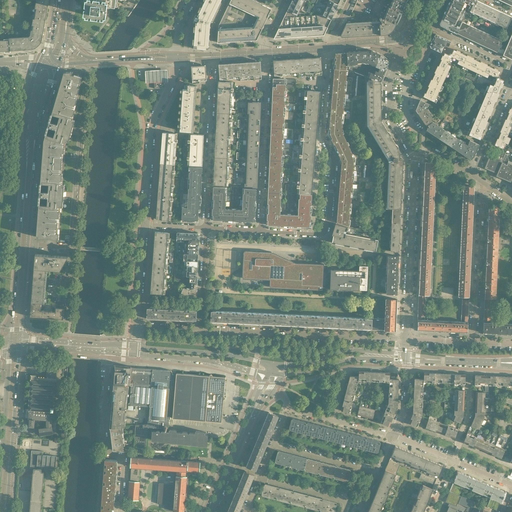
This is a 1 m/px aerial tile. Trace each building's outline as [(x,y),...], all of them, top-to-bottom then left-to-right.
[(49,0),(37,0),(37,2),(36,2),(35,9),(36,9),(35,14),(46,16),(49,0)] [(107,0),(86,0),(86,1),(86,3),(84,13),(86,15),(104,17),(106,16),(108,6),(107,0)] [(195,23),(193,49),(207,50),(209,24),(207,24),(208,21),(209,22),(219,0),(204,0),(197,16),(199,17),(198,18),(195,18),(194,20),(197,21),(197,23),(195,23)] [(257,40),(271,9),(252,0),(230,0),(218,25),(218,43),(257,40)] [(329,0),(327,5),(336,10),(338,5),(329,0)] [(386,13),(388,8),(391,3),(403,8),(405,5),(393,0),(391,0),(391,3),(386,1),(386,3),(385,2),(385,3),(378,16),(381,17),(383,18),(386,13)] [(471,12),(477,1),(475,0),(461,0),(461,1),(465,3),(466,3),(464,8),(462,12),(461,13),(465,15),(466,14),(470,16),(471,12)] [(300,11),(303,6),(292,1),(289,6),(299,10),(300,11)] [(378,16),(385,3),(384,3),(380,1),(379,2),(377,1),(371,11),(374,13),(373,14),(378,16)] [(463,7),(450,1),(448,5),(461,11),(463,7)] [(483,18),(488,6),(477,1),(471,12),(483,18)] [(403,8),(391,3),(388,8),(392,9),(401,13),(403,8)] [(336,10),(327,5),(325,5),(323,10),(334,15),(336,10)] [(461,11),(448,5),(446,10),(458,16),(459,17),(461,13),(462,12),(461,11)] [(299,10),(289,6),(287,10),(287,11),(297,15),(299,10)] [(494,23),(500,11),(488,6),(483,18),(494,23)] [(399,19),(401,13),(392,9),(388,8),(386,13),(394,17),(399,19)] [(334,15),(323,10),(322,9),(320,14),(321,15),(331,20),(334,15)] [(455,25),(459,17),(458,16),(446,10),(442,18),(454,24),(455,25)] [(506,29),(508,24),(511,17),(500,11),(494,23),(506,29)] [(399,19),(394,17),(386,13),(383,18),(383,19),(384,19),(396,24),(399,19)] [(457,33),(459,29),(462,22),(465,16),(465,15),(461,13),(459,17),(455,25),(455,27),(453,26),(451,25),(449,29),(457,33)] [(46,16),(35,14),(34,19),(33,19),(32,25),(33,26),(33,30),(31,30),(30,35),(43,38),(46,16)] [(393,29),(394,27),(396,24),(384,19),(384,20),(382,20),(381,17),(379,18),(381,21),(381,22),(378,22),(378,19),(378,18),(377,18),(376,18),(348,19),(340,36),(341,37),(383,35),(386,34),(387,34),(388,34),(388,33),(389,33),(390,32),(391,31),(392,31),(393,29)] [(454,24),(442,18),(439,23),(440,25),(449,29),(451,25),(453,26),(455,27),(455,25),(454,24)] [(473,41),(478,29),(462,22),(459,29),(457,33),(473,41)] [(323,25),(317,26),(318,36),(324,35),(328,27),(326,26),(326,27),(323,25)] [(286,38),(285,28),(278,28),(278,29),(274,38),(286,38)] [(481,44),(486,33),(478,29),(473,41),(481,44)] [(511,31),(505,50),(503,55),(511,59),(511,31)] [(488,48),(494,37),(486,33),(481,44),(488,48)] [(450,41),(436,34),(434,35),(432,40),(444,46),(444,44),(448,46),(450,41)] [(43,38),(30,35),(28,37),(29,50),(30,50),(32,49),(33,49),(34,49),(35,48),(36,48),(38,46),(40,45),(41,43),(41,42),(42,38),(43,38)] [(28,37),(9,38),(9,40),(10,51),(29,50),(28,37)] [(496,52),(500,44),(501,41),(494,37),(488,48),(496,52)] [(5,40),(0,40),(0,51),(10,51),(9,40),(5,40)] [(441,52),(444,46),(432,40),(429,45),(430,47),(441,52)] [(501,48),(503,45),(500,44),(496,52),(503,55),(505,50),(501,48)] [(375,68),(380,56),(380,54),(371,50),(370,53),(365,65),(375,68)] [(465,67),(470,56),(467,55),(466,56),(464,55),(465,54),(464,53),(463,52),(462,53),(460,53),(460,52),(456,50),(456,51),(453,50),(451,54),(450,54),(451,57),(452,57),(458,60),(457,63),(465,67)] [(357,72),(356,51),(347,52),(347,53),(347,65),(347,69),(357,72)] [(357,72),(360,64),(365,51),(356,51),(357,72)] [(365,66),(365,65),(370,53),(365,51),(360,64),(365,66)] [(347,65),(347,53),(336,53),(335,54),(334,69),(346,70),(346,65),(347,65)] [(447,64),(448,61),(450,57),(451,57),(450,54),(448,55),(444,53),(443,56),(442,55),(440,59),(441,59),(440,61),(439,61),(438,61),(438,62),(438,63),(439,64),(438,66),(437,65),(436,69),(447,74),(450,66),(447,64)] [(379,70),(383,59),(384,58),(380,56),(375,68),(375,69),(379,70)] [(479,74),(484,63),(480,61),(480,62),(478,61),(478,60),(478,59),(477,59),(476,59),(475,60),(473,59),(474,58),(470,56),(465,67),(479,74)] [(322,72),(321,57),(304,58),(304,59),(305,76),(321,75),(322,72)] [(305,76),(304,59),(304,58),(298,59),(293,60),(293,59),(288,59),(288,61),(289,75),(297,75),(297,77),(305,76)] [(289,75),(288,61),(288,59),(283,60),(278,61),(278,60),(273,60),(274,70),(274,76),(282,76),(289,75)] [(384,72),(388,61),(383,59),(379,70),(384,72)] [(261,76),(260,61),(245,62),(245,63),(247,80),(261,79),(261,76)] [(247,80),(245,63),(245,62),(231,63),(231,64),(232,79),(239,79),(239,81),(247,80)] [(232,79),(231,64),(231,63),(218,64),(219,80),(232,79)] [(500,71),(497,70),(498,69),(494,68),(492,68),(492,67),(492,65),(491,65),(489,65),(489,66),(487,65),(485,63),(484,63),(479,74),(487,78),(489,74),(495,77),(496,78),(499,77),(498,76),(500,71)] [(382,77),(384,72),(379,70),(375,69),(375,68),(365,65),(365,66),(360,64),(357,72),(362,74),(367,76),(368,77),(369,77),(371,78),(380,82),(382,77)] [(191,66),(192,75),(192,84),(200,83),(200,82),(206,81),(206,79),(205,66),(205,65),(201,65),(201,66),(196,66),(191,66)] [(167,69),(145,70),(145,74),(145,83),(167,82),(167,78),(167,73),(167,69)] [(346,81),(347,75),(346,75),(346,70),(334,69),(333,85),(345,86),(345,81),(346,81)] [(440,88),(445,76),(447,74),(436,69),(434,72),(435,73),(434,75),(433,74),(432,75),(431,76),(432,77),(433,77),(432,79),(431,79),(429,83),(440,88)] [(64,170),(66,141),(68,142),(70,136),(69,135),(71,130),(72,126),(73,126),(75,120),(79,105),(80,105),(82,71),(68,72),(65,72),(64,72),(57,94),(48,126),(44,140),(42,169),(64,170)] [(500,89),(501,87),(502,87),(503,83),(502,83),(503,80),(499,79),(499,77),(496,78),(496,79),(493,86),(490,84),(486,93),(497,97),(499,94),(498,94),(499,92),(500,92),(501,91),(501,90),(501,89),(500,89)] [(285,91),(286,84),(286,79),(273,78),(272,95),(284,96),(284,91),(285,91)] [(380,121),(380,119),(381,119),(381,109),(380,109),(380,104),(381,104),(381,94),(380,94),(380,89),(381,89),(381,83),(380,83),(380,82),(371,78),(371,80),(368,80),(368,84),(367,84),(367,125),(380,121)] [(219,82),(218,82),(217,97),(230,98),(231,91),(233,91),(233,88),(231,88),(231,82),(219,82)] [(434,101),(439,90),(440,88),(429,83),(428,86),(427,88),(426,88),(425,88),(425,89),(425,91),(426,91),(425,93),(424,93),(423,96),(434,101)] [(183,89),(179,131),(192,132),(195,85),(184,84),(184,89),(183,89)] [(345,97),(345,91),(344,91),(345,86),(333,85),(331,101),(343,102),(344,97),(345,97)] [(319,106),(320,92),(307,91),(307,96),(304,96),(304,99),(306,99),(306,105),(319,106)] [(494,103),(495,101),(496,101),(497,97),(486,93),(480,106),(491,111),(493,108),(492,107),(493,105),(494,106),(495,105),(495,104),(495,103),(494,103)] [(285,107),(285,101),(285,100),(284,100),(284,96),(272,95),(271,111),(283,112),(284,107),(285,107)] [(230,98),(217,97),(216,113),(230,113),(230,108),(232,108),(233,105),(230,105),(230,98)] [(425,108),(428,105),(428,104),(420,100),(416,110),(418,113),(425,108)] [(343,113),(344,107),(343,107),(343,102),(331,101),(330,117),(342,118),(342,113),(343,113)] [(256,187),(258,141),(260,104),(260,103),(248,102),(248,103),(248,108),(247,113),(245,167),(244,186),(256,187)] [(318,120),(318,112),(319,106),(306,105),(305,110),(303,110),(303,113),(305,113),(305,119),(318,120)] [(488,117),(489,115),(490,115),(491,111),(480,106),(474,121),(486,125),(487,122),(486,121),(487,119),(488,120),(489,119),(490,118),(489,117),(488,117)] [(511,106),(510,109),(509,108),(508,112),(509,113),(508,115),(507,114),(506,115),(505,116),(506,117),(507,117),(506,119),(505,119),(502,125),(510,129),(511,124),(511,106)] [(433,118),(429,113),(425,108),(418,113),(425,123),(426,123),(427,125),(432,122),(430,120),(433,118)] [(284,123),(284,117),(283,117),(283,112),(271,111),(271,128),(283,128),(283,123),(284,123)] [(230,113),(216,113),(216,128),(229,129),(229,122),(232,122),(232,119),(229,119),(230,113)] [(342,132),(343,123),(342,123),(342,118),(330,117),(328,134),(342,132)] [(317,133),(318,120),(305,119),(304,124),(302,124),(301,127),(304,127),(304,132),(317,133)] [(395,144),(390,136),(389,136),(386,132),(387,131),(382,123),(381,124),(380,121),(367,125),(386,156),(388,160),(389,161),(386,208),(392,208),(401,209),(401,208),(401,203),(399,203),(400,198),(401,198),(402,189),(400,188),(400,183),(402,183),(402,174),(401,173),(401,167),(403,167),(403,159),(402,159),(399,158),(399,154),(401,153),(398,148),(397,149),(394,145),(395,144)] [(482,130),(483,128),(484,129),(486,125),(474,121),(469,135),(480,139),(481,135),(480,135),(481,133),(482,134),(483,133),(484,132),(483,131),(482,130)] [(439,138),(444,130),(432,122),(427,125),(428,126),(426,130),(439,138)] [(510,138),(507,137),(510,129),(502,125),(500,132),(501,132),(500,134),(499,134),(498,134),(497,135),(498,136),(499,137),(498,139),(497,138),(494,145),(502,148),(504,143),(508,144),(510,138)] [(229,129),(216,128),(215,143),(228,144),(228,138),(231,138),(231,136),(229,136),(229,129)] [(283,147),(284,133),(282,133),(283,128),(271,128),(270,146),(283,147)] [(451,146),(457,138),(444,130),(439,138),(451,146)] [(175,133),(162,132),(161,148),(174,149),(175,142),(177,142),(178,139),(175,139),(175,133)] [(315,149),(316,140),(317,133),(304,132),(303,138),(301,138),(300,140),(303,141),(302,148),(315,149)] [(348,144),(343,134),(342,132),(328,134),(334,145),(335,145),(337,149),(348,144)] [(190,140),(188,140),(187,143),(190,143),(190,150),(203,150),(203,139),(204,135),(190,134),(190,140)] [(464,155),(470,146),(467,145),(457,138),(451,146),(464,155)] [(473,157),(476,150),(479,144),(470,140),(468,144),(467,145),(470,146),(464,155),(471,159),(472,157),(473,157)] [(228,144),(215,143),(214,157),(228,158),(228,152),(230,152),(231,149),(228,149),(228,144)] [(355,159),(352,154),(350,148),(348,144),(337,149),(339,153),(338,154),(341,161),(341,162),(355,159)] [(283,156),(283,153),(283,148),(283,147),(270,146),(269,160),(281,161),(282,156),(283,156)] [(174,149),(161,148),(160,163),(173,164),(173,159),(176,159),(176,156),(174,156),(174,149)] [(314,164),(315,149),(302,148),(302,154),(299,154),(299,157),(302,157),(301,163),(314,164)] [(203,150),(190,150),(189,157),(187,157),(187,159),(189,159),(189,165),(202,166),(203,150)] [(510,182),(511,178),(511,162),(508,161),(508,160),(508,159),(508,158),(507,157),(507,156),(507,155),(506,154),(505,153),(498,150),(496,155),(497,156),(496,157),(495,156),(490,154),(484,168),(497,174),(496,176),(498,177),(498,178),(499,178),(500,178),(501,178),(510,182)] [(228,158),(214,157),(214,171),(227,171),(227,166),(230,166),(230,163),(227,163),(228,158)] [(354,171),(354,165),(355,159),(341,162),(340,175),(352,176),(353,171),(354,171)] [(282,172),(282,166),(282,165),(281,165),(281,161),(269,160),(269,176),(281,177),(281,172),(282,172)] [(435,177),(435,168),(435,162),(425,162),(425,161),(424,176),(435,177)] [(173,164),(160,163),(159,179),(172,180),(172,173),(175,173),(175,170),(173,170),(173,164)] [(313,179),(314,170),(314,168),(314,164),(301,163),(301,168),(298,168),(298,171),(300,171),(300,178),(313,179)] [(202,168),(190,167),(190,172),(189,172),(188,184),(189,184),(189,188),(201,189),(202,168)] [(59,235),(61,207),(62,207),(63,207),(63,201),(62,201),(63,195),(63,190),(64,190),(64,184),(63,184),(64,170),(42,169),(40,183),(39,197),(36,237),(53,238),(59,239),(59,235)] [(227,171),(214,171),(213,185),(226,186),(227,180),(229,180),(229,177),(227,177),(227,171)] [(352,187),(353,181),(352,181),(352,176),(340,175),(339,191),(351,192),(351,187),(352,187)] [(281,193),(281,182),(280,182),(281,177),(269,176),(268,193),(280,193),(281,193)] [(434,192),(434,183),(435,177),(424,176),(424,191),(434,192)] [(312,191),(313,179),(300,178),(299,185),(297,185),(296,188),(299,188),(299,194),(300,194),(312,195),(312,191)] [(172,180),(159,179),(158,191),(171,192),(171,187),(174,187),(174,184),(172,184),(172,180)] [(473,202),(474,186),(463,186),(463,190),(463,202),(473,202)] [(225,188),(213,187),(213,199),(214,199),(213,201),(225,201),(226,193),(225,193),(225,188)] [(201,189),(189,188),(188,188),(187,208),(198,209),(200,209),(200,205),(199,205),(200,195),(201,195),(201,189)] [(255,201),(256,189),(244,188),(244,194),(243,193),(242,202),(254,203),(255,201)] [(171,192),(158,191),(157,203),(170,204),(170,201),(173,201),(173,198),(170,198),(171,192)] [(351,208),(351,197),(350,197),(351,192),(339,191),(337,207),(351,208)] [(433,206),(434,198),(434,192),(424,191),(423,206),(433,206)] [(280,212),(281,198),(280,198),(280,193),(268,193),(267,204),(268,204),(268,208),(267,208),(267,211),(280,212)] [(311,206),(312,195),(300,194),(300,199),(298,199),(298,213),(311,213),(311,210),(310,210),(310,206),(311,206)] [(233,221),(234,209),(225,209),(225,201),(213,201),(213,203),(212,203),(212,215),(213,215),(213,220),(225,220),(225,221),(228,222),(228,221),(233,221)] [(255,217),(255,211),(255,205),(254,205),(254,203),(242,202),(242,210),(234,209),(233,221),(238,221),(238,222),(241,222),(242,221),(254,222),(254,217),(255,217)] [(472,218),(473,202),(463,202),(462,217),(472,218)] [(172,212),(171,212),(169,212),(170,204),(157,203),(156,219),(169,220),(169,214),(172,215),(172,212)] [(433,221),(433,213),(433,206),(423,206),(422,221),(433,221)] [(350,220),(350,213),(349,213),(349,209),(350,209),(351,208),(337,207),(336,222),(348,226),(348,220),(350,220)] [(198,209),(187,208),(182,208),(181,221),(193,221),(193,220),(198,221),(198,209)] [(400,223),(401,209),(392,208),(391,222),(400,223)] [(288,226),(289,215),(280,214),(280,212),(267,211),(267,213),(267,220),(268,220),(268,225),(280,226),(280,227),(284,227),(284,226),(288,226)] [(311,222),(311,215),(311,213),(298,213),(298,215),(289,215),(288,226),(293,226),(293,227),(297,227),(297,226),(309,227),(309,222),(311,222)] [(472,234),(472,218),(462,217),(461,233),(472,234)] [(432,236),(432,227),(433,221),(422,221),(422,235),(432,236)] [(399,237),(400,223),(391,222),(391,237),(399,237)] [(378,239),(353,235),(354,229),(335,223),(332,235),(333,235),(332,242),(332,243),(375,251),(376,250),(378,239)] [(168,233),(155,232),(154,247),(167,248),(167,241),(170,241),(170,239),(167,238),(168,233)] [(184,242),(184,239),(184,233),(177,233),(176,242),(184,242)] [(471,249),(472,234),(461,233),(460,249),(471,249)] [(431,251),(432,242),(432,236),(422,235),(421,250),(431,251)] [(399,251),(399,237),(391,237),(390,251),(399,251)] [(167,248),(154,247),(152,262),(166,263),(166,258),(169,258),(169,255),(166,255),(167,248)] [(470,265),(471,249),(460,249),(460,265),(470,265)] [(431,265),(431,257),(431,251),(421,250),(420,265),(431,265)] [(323,270),(324,264),(295,263),(291,261),(271,252),(258,251),(249,251),(245,251),(244,251),(244,252),(243,252),(243,253),(242,271),(242,276),(242,277),(243,278),(244,279),(256,279),(257,279),(257,277),(270,277),(269,282),(269,285),(269,286),(270,287),(271,288),(301,289),(308,290),(309,290),(311,290),(313,290),(322,290),(323,270)] [(68,257),(35,254),(31,303),(41,303),(43,304),(46,264),(48,264),(47,268),(50,268),(50,270),(60,270),(68,257)] [(166,263),(152,262),(151,278),(164,279),(165,272),(167,272),(168,269),(165,269),(166,263)] [(398,272),(398,269),(397,269),(398,262),(387,262),(387,278),(397,278),(397,272),(398,272)] [(430,280),(430,271),(431,265),(420,265),(419,280),(430,280)] [(469,281),(470,265),(460,265),(459,280),(469,281)] [(366,290),(368,266),(362,266),(362,271),(331,269),(330,289),(359,290),(365,290),(366,290)] [(164,279),(151,278),(150,293),(163,294),(164,289),(166,289),(166,286),(164,286),(164,279)] [(397,288),(397,286),(397,285),(396,285),(397,278),(387,278),(386,294),(396,294),(396,288),(397,288)] [(429,295),(430,286),(430,280),(419,280),(419,295),(420,295),(424,295),(425,295),(429,295)] [(469,297),(469,281),(459,280),(458,296),(462,297),(463,297),(468,297),(469,297)] [(183,287),(179,297),(180,297),(183,297),(190,298),(196,298),(197,289),(191,289),(187,289),(183,287)] [(395,311),(395,306),(395,303),(396,303),(397,299),(386,299),(385,315),(396,315),(396,312),(395,311)] [(63,319),(64,309),(56,308),(56,312),(41,311),(40,318),(63,319)] [(163,320),(164,309),(148,308),(147,319),(148,319),(148,318),(163,318),(163,320)] [(179,320),(180,309),(164,309),(163,320),(164,320),(164,318),(179,319),(179,320)] [(195,321),(196,310),(180,309),(179,320),(180,320),(180,319),(195,320),(195,321)] [(228,312),(212,311),(211,322),(212,322),(215,322),(215,321),(224,321),(224,322),(227,322),(227,323),(228,312)] [(243,323),(244,312),(228,312),(227,323),(228,323),(228,322),(231,323),(231,321),(236,322),(240,322),(240,323),(243,323)] [(259,324),(259,313),(244,312),(243,323),(244,323),(247,323),(247,322),(250,322),(256,323),(256,324),(259,324)] [(275,325),(275,314),(259,313),(259,324),(260,324),(263,324),(263,323),(266,323),(271,323),(271,324),(274,325),(275,325)] [(291,325),(291,315),(275,314),(275,325),(276,325),(279,325),(279,324),(284,324),(287,324),(287,325),(290,325),(291,325)] [(307,326),(307,315),(291,315),(291,325),(292,325),(295,325),(295,324),(303,325),(303,326),(306,326),(307,326)] [(323,327),(323,316),(307,315),(307,326),(310,326),(310,325),(319,326),(319,327),(322,327),(323,327)] [(394,328),(394,322),(394,319),(396,319),(396,315),(385,315),(385,319),(384,328),(384,330),(395,330),(395,328),(394,328)] [(339,328),(339,317),(323,316),(323,327),(326,327),(326,326),(335,326),(335,327),(338,328),(339,328)] [(355,328),(355,318),(339,317),(339,328),(342,328),(342,327),(351,327),(351,328),(354,328),(355,328)] [(371,327),(371,318),(355,318),(355,328),(355,329),(355,328),(358,328),(358,327),(367,328),(367,329),(370,329),(371,329),(371,327)] [(384,328),(385,319),(371,318),(371,327),(384,328)] [(434,332),(434,320),(424,320),(418,320),(417,331),(422,331),(422,330),(429,331),(429,332),(434,332)] [(450,333),(451,321),(434,320),(434,332),(438,332),(438,331),(446,331),(446,333),(450,333)] [(467,334),(468,322),(461,322),(451,321),(450,333),(455,333),(455,332),(462,332),(462,333),(467,334)] [(511,323),(483,323),(483,333),(511,333),(511,323)] [(54,407),(56,382),(56,381),(57,364),(47,363),(46,378),(37,377),(36,375),(31,375),(31,380),(29,409),(29,410),(28,419),(29,419),(29,427),(34,427),(35,419),(46,420),(46,424),(46,428),(39,429),(39,432),(40,435),(53,434),(52,427),(51,427),(51,426),(51,424),(51,423),(51,420),(53,420),(54,407)] [(113,369),(114,380),(114,383),(114,384),(125,385),(125,384),(126,384),(130,384),(131,368),(131,366),(113,365),(113,369)] [(171,370),(154,369),(131,368),(130,384),(130,385),(131,385),(130,402),(128,402),(128,405),(133,405),(149,406),(147,424),(135,425),(135,426),(133,426),(133,430),(135,431),(134,448),(146,449),(147,427),(162,428),(163,429),(163,430),(164,430),(165,430),(166,430),(167,430),(168,429),(168,428),(169,422),(168,422),(172,373),(171,370)] [(369,381),(369,372),(359,371),(358,376),(358,381),(369,381)] [(379,381),(379,372),(369,372),(369,381),(379,381)] [(389,379),(390,374),(390,373),(379,372),(379,381),(389,381),(389,379)] [(225,377),(211,376),(176,373),(172,418),(221,422),(224,394),(225,393),(224,391),(225,377)] [(434,382),(434,373),(424,373),(424,379),(423,382),(434,382)] [(444,383),(445,373),(434,373),(434,382),(444,383)] [(454,383),(455,374),(445,373),(444,383),(454,383)] [(465,384),(465,376),(465,374),(455,374),(454,383),(465,384)] [(485,385),(485,375),(475,375),(474,384),(485,385)] [(495,385),(495,376),(485,375),(485,385),(495,385)] [(505,386),(506,376),(495,376),(495,385),(505,386)] [(423,389),(423,382),(424,379),(414,378),(414,389),(423,389)] [(398,390),(399,379),(389,379),(389,381),(389,382),(389,389),(398,390)] [(355,393),(358,383),(348,381),(346,391),(355,393)] [(126,417),(126,408),(128,385),(125,385),(114,384),(110,419),(110,428),(122,426),(125,426),(126,417)] [(398,400),(398,391),(398,390),(389,389),(388,400),(398,400)] [(423,400),(423,389),(414,389),(413,399),(423,400)] [(353,403),(355,393),(346,391),(343,400),(353,403)] [(422,410),(423,400),(413,399),(413,410),(422,410)] [(350,413),(353,403),(343,400),(341,410),(350,413)] [(393,417),(396,410),(397,407),(388,404),(384,413),(393,417)] [(272,430),(278,416),(268,412),(263,426),(272,430)] [(389,426),(393,417),(384,413),(380,423),(389,426)] [(418,425),(421,417),(413,413),(409,423),(417,427),(418,425)] [(460,423),(462,418),(454,414),(452,419),(460,423)] [(481,425),(483,420),(475,416),(473,421),(481,425)] [(303,432),(306,422),(299,420),(292,418),(291,419),(288,428),(296,430),(303,432)] [(479,429),(481,425),(473,421),(471,426),(479,429)] [(318,436),(321,426),(313,424),(306,422),(303,432),(311,434),(318,436)] [(267,443),(272,430),(263,426),(257,439),(267,443)] [(333,440),(336,430),(328,428),(321,426),(318,436),(326,438),(333,440)] [(455,438),(457,430),(458,429),(448,426),(445,434),(455,438)] [(176,430),(169,430),(169,431),(166,431),(166,432),(164,432),(164,431),(161,431),(161,432),(159,432),(159,431),(156,430),(156,431),(152,431),(151,440),(207,445),(208,435),(205,435),(205,432),(195,431),(195,433),(189,433),(189,434),(187,433),(187,432),(182,432),(182,433),(179,433),(179,434),(178,434),(178,433),(176,432),(176,430)] [(348,444),(350,434),(343,432),(336,430),(333,440),(340,442),(348,444)] [(473,446),(476,437),(467,433),(463,442),(473,446)] [(363,448),(365,437),(358,436),(350,434),(348,444),(355,446),(363,448)] [(124,437),(111,439),(112,446),(123,447),(123,445),(125,445),(124,437)] [(380,441),(373,439),(365,437),(363,448),(370,450),(377,451),(380,442),(380,441)] [(477,448),(481,439),(476,437),(473,446),(477,448)] [(261,456),(267,443),(257,439),(252,452),(261,456)] [(482,450),(486,441),(481,439),(477,448),(482,450)] [(492,454),(495,445),(497,442),(492,440),(491,443),(487,452),(492,454)] [(487,452),(491,443),(486,441),(482,450),(487,452)] [(244,464),(246,464),(254,445),(252,445),(244,464)] [(406,462),(410,452),(395,445),(391,456),(406,462)] [(496,456),(500,447),(495,445),(492,454),(496,456)] [(502,456),(505,450),(500,447),(496,456),(501,458),(502,456)] [(40,511),(40,510),(41,510),(40,510),(41,501),(42,501),(41,501),(42,492),(43,483),(43,482),(43,474),(44,474),(44,472),(42,472),(42,466),(56,467),(56,456),(42,455),(43,451),(32,450),(31,465),(30,468),(33,469),(33,472),(33,473),(32,481),(32,482),(32,491),(31,491),(32,491),(31,500),(30,500),(31,500),(30,509),(30,510),(29,511),(40,511)] [(290,465),(292,455),(285,453),(278,451),(275,461),(283,463),(290,465)] [(256,470),(261,456),(252,452),(246,466),(256,470)] [(422,469),(426,458),(410,452),(406,462),(422,469)] [(304,469),(307,458),(300,457),(292,455),(290,465),(298,467),(304,469)] [(438,475),(422,469),(406,462),(391,456),(385,469),(395,474),(396,474),(400,464),(401,465),(420,473),(421,473),(420,476),(419,478),(434,484),(438,475)] [(174,503),(173,511),(183,511),(184,511),(187,476),(185,476),(186,471),(187,471),(199,472),(200,462),(131,457),(130,467),(131,467),(130,481),(129,481),(127,500),(130,500),(130,503),(135,503),(136,500),(138,500),(138,499),(139,494),(142,495),(143,483),(140,482),(139,481),(140,468),(176,470),(175,490),(173,490),(173,484),(159,483),(157,504),(172,505),(172,503),(174,503)] [(318,472),(321,462),(314,460),(307,458),(304,469),(313,471),(318,472)] [(438,475),(442,465),(426,458),(422,469),(438,475)] [(116,474),(117,465),(117,464),(116,464),(116,460),(105,459),(104,477),(115,477),(115,474),(116,474)] [(336,466),(328,464),(321,462),(318,472),(327,475),(333,476),(336,466)] [(350,471),(350,470),(343,468),(336,466),(333,476),(341,478),(348,480),(350,471)] [(391,486),(394,477),(393,477),(395,474),(385,469),(379,485),(388,489),(390,486),(391,486)] [(248,488),(254,475),(244,471),(239,484),(248,488)] [(453,481),(457,483),(460,484),(468,487),(472,477),(457,471),(453,481)] [(115,477),(104,477),(103,494),(114,495),(114,491),(115,491),(116,482),(116,481),(115,481),(115,477)] [(485,495),(490,485),(472,477),(468,487),(471,488),(470,489),(482,494),(482,493),(485,495)] [(453,483),(449,491),(459,495),(462,487),(459,485),(460,484),(457,483),(456,484),(455,484),(453,483)] [(243,501),(248,488),(239,484),(233,497),(243,501)] [(276,498),(279,488),(271,486),(264,484),(264,485),(261,494),(269,496),(276,498)] [(384,502),(388,493),(387,493),(388,489),(379,485),(372,501),(382,505),(383,501),(384,502)] [(426,504),(432,489),(423,485),(421,489),(420,488),(417,497),(418,497),(416,500),(426,504)] [(500,501),(505,491),(490,485),(485,495),(491,497),(500,501)] [(290,502),(293,491),(286,489),(279,488),(276,498),(283,500),(290,502)] [(308,495),(300,493),(293,491),(290,502),(298,504),(305,505),(308,495)] [(456,506),(457,504),(460,496),(459,495),(449,491),(445,502),(450,504),(456,506)] [(114,509),(114,499),(113,499),(114,495),(103,494),(101,511),(106,511),(112,511),(113,509),(114,509)] [(319,509),(322,499),(315,497),(308,495),(305,505),(312,507),(319,509)] [(469,511),(470,511),(474,502),(461,496),(459,503),(468,507),(466,511),(469,511)] [(230,511),(238,511),(243,501),(233,497),(228,511),(230,511)] [(496,510),(500,501),(491,497),(487,506),(496,510)] [(334,511),(336,504),(337,503),(329,501),(322,499),(319,509),(327,511),(330,511),(334,511)] [(422,511),(426,504),(416,500),(415,504),(414,504),(412,509),(410,511),(422,511)] [(379,511),(381,509),(380,508),(382,505),(372,501),(367,511),(379,511)]
